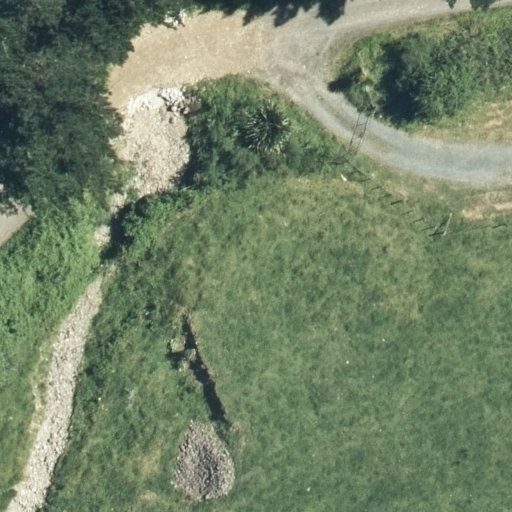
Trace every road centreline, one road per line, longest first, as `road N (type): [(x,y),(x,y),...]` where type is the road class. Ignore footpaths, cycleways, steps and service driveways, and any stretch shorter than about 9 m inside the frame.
road 1 (unclassified): [(0,195),(41,158),(190,63),(322,11),(394,0)]
road 2 (track): [(190,63),(310,112),(511,164)]
